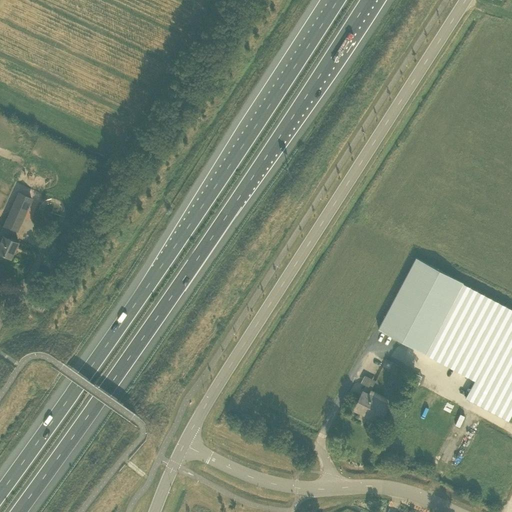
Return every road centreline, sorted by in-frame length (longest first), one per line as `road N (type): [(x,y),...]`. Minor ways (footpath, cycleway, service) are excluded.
road 1 (motorway): [(17,511),(367,0)]
road 2 (motorway): [(335,0),(0,490)]
road 3 (tertiary): [(183,444),(465,0)]
road 4 (unknown): [(346,480),(328,465),(321,437),(357,364),(371,353),(408,354),(511,431)]
road 5 (unclassified): [(183,444),(261,480),(322,489)]
road 6 (unclassified): [(456,511),(395,488),(322,489)]
